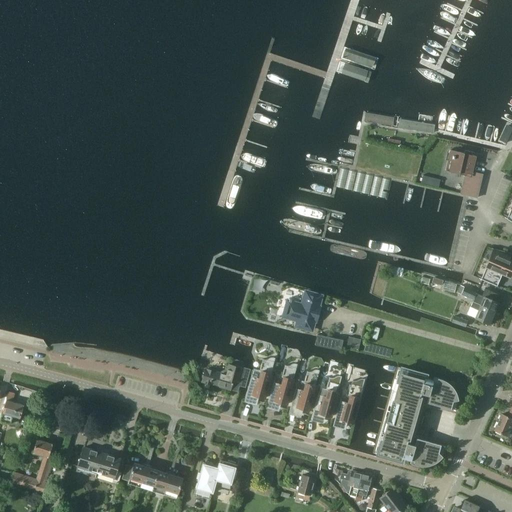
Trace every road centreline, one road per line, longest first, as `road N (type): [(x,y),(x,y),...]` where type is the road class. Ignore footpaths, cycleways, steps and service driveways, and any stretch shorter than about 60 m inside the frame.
road 1 (tertiary): [(0,363),(443,491)]
road 2 (tertiary): [(443,491),(511,343)]
